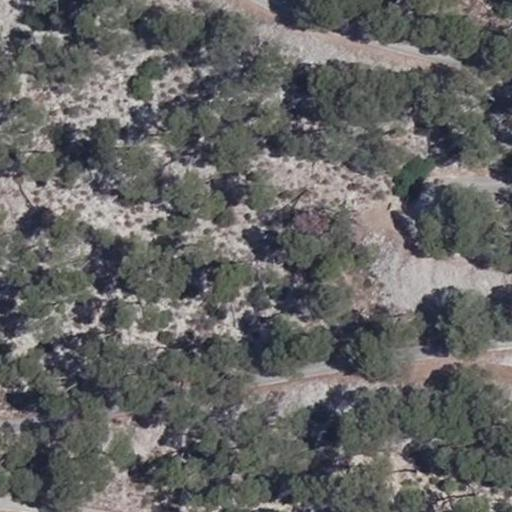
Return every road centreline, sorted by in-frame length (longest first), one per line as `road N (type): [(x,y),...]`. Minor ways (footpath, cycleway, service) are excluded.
road 1 (unclassified): [(511,357),(0,420)]
road 2 (unclassified): [(236,0),(511,70)]
road 3 (unclassified): [(511,200),(460,199),(427,212),(424,235),(444,248),(511,254)]
